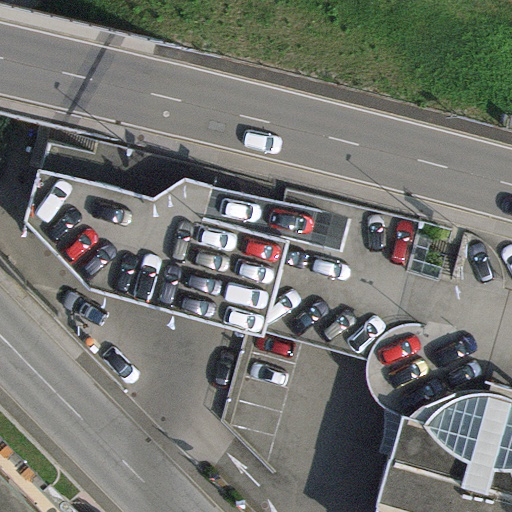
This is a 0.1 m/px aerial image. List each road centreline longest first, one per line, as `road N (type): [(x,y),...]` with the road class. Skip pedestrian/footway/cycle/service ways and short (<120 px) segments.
road 1 (secondary): [(0,60),(511,184)]
road 2 (tertiary): [(0,331),(175,511)]
road 3 (unknown): [(511,314),(496,325),(390,280)]
